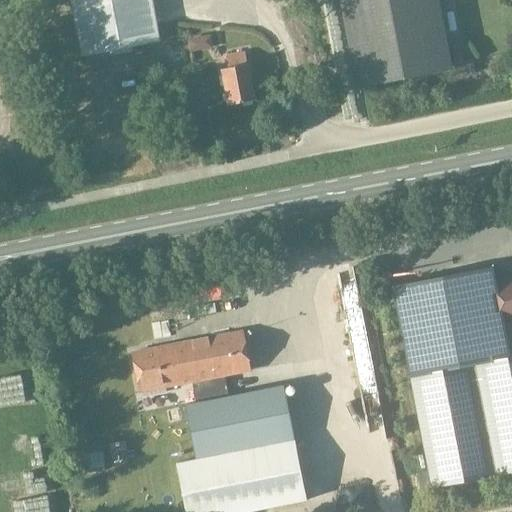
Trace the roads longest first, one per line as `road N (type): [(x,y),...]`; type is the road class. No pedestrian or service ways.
road 1 (secondary): [(13,256),(511,160)]
road 2 (unclassified): [(282,158),(511,108)]
road 3 (unclassified): [(511,215),(365,249)]
